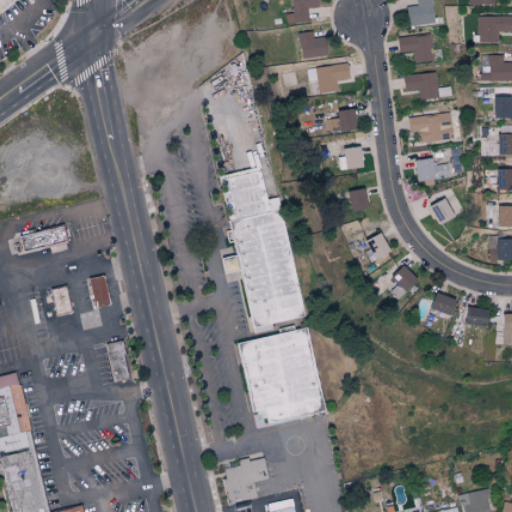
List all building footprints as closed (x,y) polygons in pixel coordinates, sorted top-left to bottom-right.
[(290,0),(292,13),(284,14),(285,24),(307,21),(306,8),(317,7),(315,0),(290,0)] [(406,26),(432,24),(430,0),(414,0),(415,6),(405,6),(406,26)] [(477,16),(477,42),(496,42),(497,31),(510,32),(510,17),(477,16)] [(323,37),(312,38),(311,31),(297,33),(300,58),(326,55),(323,37)] [(431,61),(428,35),(396,38),(398,52),(411,51),(413,63),(431,61)] [(511,81),(511,62),(501,62),(501,55),(479,55),(479,81),(511,81)] [(259,166),(221,176),(208,121),(200,90),(239,60),(245,56),(246,60),(259,117),(259,121),(269,164),(259,166)] [(307,80),(315,79),(317,93),(335,92),(334,80),(347,79),(346,64),(306,68),(307,80)] [(417,100),(436,98),(433,72),(401,76),(403,92),(416,90),(417,100)] [(492,98),(492,119),(509,118),(508,97),(492,98)] [(336,110),(337,131),(353,130),(353,110),(336,110)] [(419,142),(450,138),(447,113),(406,119),(408,132),(417,131),(419,142)] [(324,119),(324,132),(336,132),(336,118),(324,119)] [(511,155),(511,134),(496,135),(496,155),(511,155)] [(343,169),(361,167),(359,147),(341,148),(343,169)] [(415,180),(446,177),(445,164),(430,165),(430,158),(413,160),(415,180)] [(511,188),(511,176),(511,169),(495,169),(495,189),(511,188)] [(265,182),(269,202),(280,201),(290,243),(303,303),(307,322),(260,334),(256,335),(249,304),(235,243),(221,182),(221,180),(259,171),(263,170),(265,182)] [(349,212),(366,209),(362,188),(345,191),(349,212)] [(427,205),(434,224),(450,218),(443,199),(427,205)] [(511,227),(511,206),(496,206),(495,227),(511,227)] [(64,244),(23,254),(21,245),(20,236),(66,225),(71,243),(64,244)] [(388,251),(379,233),(363,241),(372,260),(388,251)] [(511,260),(511,238),(488,237),(487,259),(511,260)] [(389,291),(396,299),(415,280),(401,265),(389,277),(396,285),(389,291)] [(114,306),(98,310),(97,305),(92,279),(108,276),(114,305),(114,306)] [(75,314),(59,317),(56,305),(53,289),(69,287),(73,305),(75,314)] [(428,309),(448,316),(453,299),(433,293),(428,309)] [(484,326),(485,309),(465,308),(463,324),(484,326)] [(511,314),(501,314),(500,344),(509,345),(509,339),(511,339),(511,314)] [(321,406),(323,412),(321,412),(312,415),(266,423),(263,411),(261,411),(251,413),(239,365),(234,344),(260,338),(304,328),(312,364),(321,406)] [(132,380),(116,385),(112,366),(107,346),(125,342),(129,356),(127,357),(129,366),(132,380)] [(19,453),(1,457),(0,452),(0,437),(1,437),(0,432),(0,390),(18,387),(23,386),(32,427),(37,449),(19,453)] [(46,488),(51,511),(61,511),(80,508),(81,507),(82,511),(14,511),(9,488),(2,459),(19,454),(37,449),(46,488)] [(256,499),(229,505),(224,487),(221,472),(227,470),(226,463),(261,454),(263,454),(264,460),(263,460),(268,480),(261,482),(253,484),(253,486),(256,499)] [(488,511),(484,489),(457,495),(460,511),(488,511)] [(511,511),(511,495),(510,495),(509,503),(501,502),(499,511),(511,511)] [(286,502),(287,509),(294,509),(294,511),(268,511),(266,506),(286,502)]
